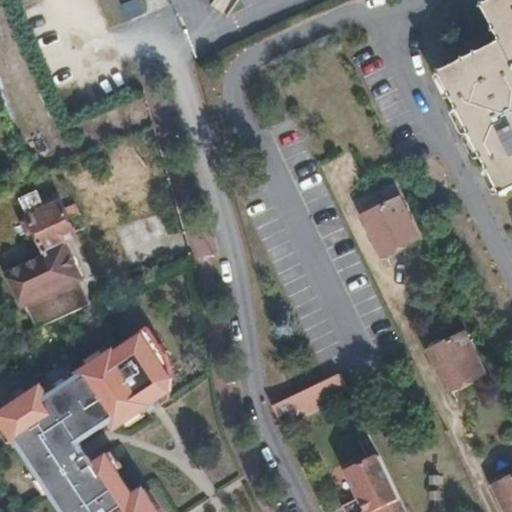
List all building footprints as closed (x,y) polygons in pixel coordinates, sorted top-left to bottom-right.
[(141,0),(137,0),(123,6),(130,22),(148,14),(141,0)] [(213,0),(211,4),(227,16),(239,0),(213,0)] [(511,0),(487,0),(485,1),(503,37),(439,69),(503,196),(511,191),(511,0)] [(38,192),(20,200),(45,252),(47,256),(8,275),(24,308),(27,306),(37,332),(92,306),(80,280),(82,280),(65,243),(77,237),(73,227),(83,223),(79,214),(69,218),(61,201),(46,208),(38,192)] [(398,198),(364,214),(383,256),(418,240),(398,198)] [(165,355),(137,310),(36,377),(33,373),(0,394),(0,419),(2,422),(0,423),(0,456),(36,511),(159,511),(103,426),(112,421),(116,427),(170,391),(170,379),(163,368),(165,355)] [(463,334),(429,350),(442,378),(448,391),(482,375),(463,334)] [(293,396),(271,406),(277,420),(281,427),(350,395),(340,374),(293,396)] [(405,511),(379,456),(348,471),(360,498),(342,506),(345,511),(405,511)] [(511,511),(511,476),(493,485),(505,511),(511,511)]
